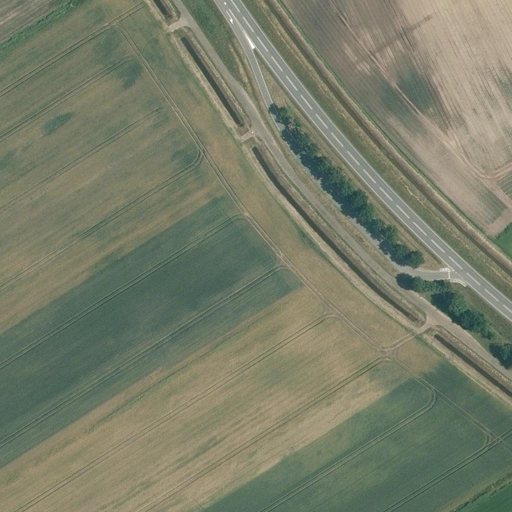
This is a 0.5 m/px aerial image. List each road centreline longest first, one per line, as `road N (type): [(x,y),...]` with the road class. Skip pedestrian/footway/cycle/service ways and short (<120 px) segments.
road 1 (unclassified): [(511,376),(396,285),(312,200),(175,0)]
road 2 (trunk): [(468,275),(364,173),(233,6)]
road 3 (trunk): [(233,6),(278,121)]
